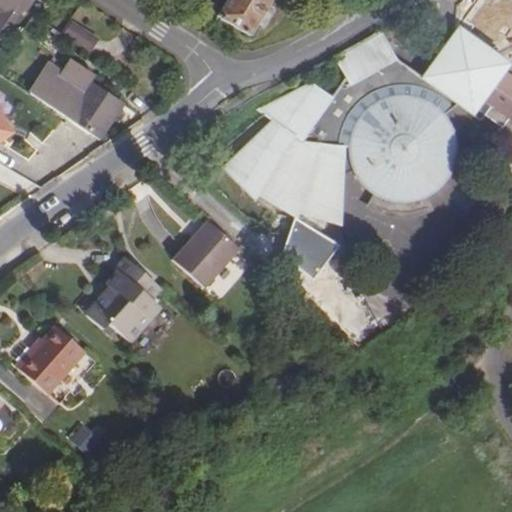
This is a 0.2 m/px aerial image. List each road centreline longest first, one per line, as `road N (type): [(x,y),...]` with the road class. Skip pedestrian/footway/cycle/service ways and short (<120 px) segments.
road 1 (residential): [(0,243),(235,84)]
road 2 (residential): [(235,84),(412,0)]
road 3 (residential): [(112,0),(235,84)]
